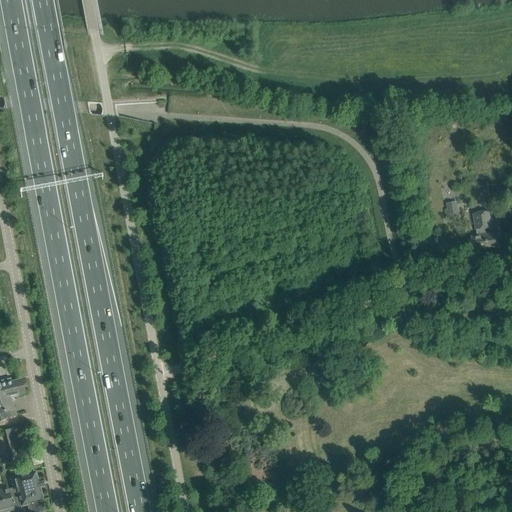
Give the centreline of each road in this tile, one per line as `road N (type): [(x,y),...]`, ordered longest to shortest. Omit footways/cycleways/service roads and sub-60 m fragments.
road 1 (unclassified): [(186,511),(88,0)]
road 2 (motorway): [(139,511),(42,0)]
road 3 (motorway): [(10,0),(107,511)]
road 4 (track): [(511,257),(397,282),(354,307),(158,372)]
road 5 (tertiary): [(61,511),(0,192)]
